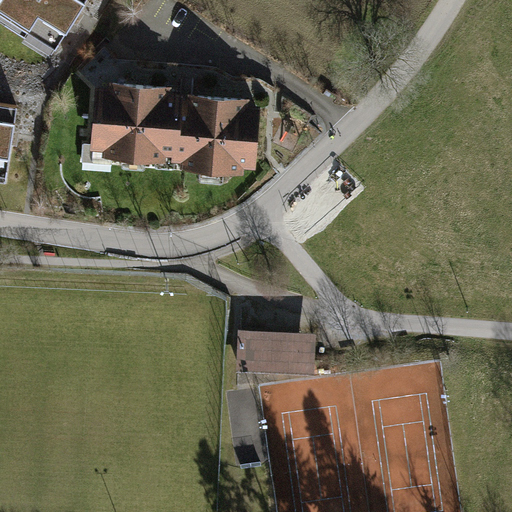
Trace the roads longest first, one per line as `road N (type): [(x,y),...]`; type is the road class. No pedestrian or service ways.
road 1 (unclassified): [(261,211),(385,91),(451,0)]
road 2 (residential): [(0,222),(166,247),(202,242),(261,211)]
road 3 (unclassified): [(344,316),(511,332)]
road 4 (unclassified): [(344,316),(191,262)]
road 5 (unclassified): [(261,211),(344,316)]
